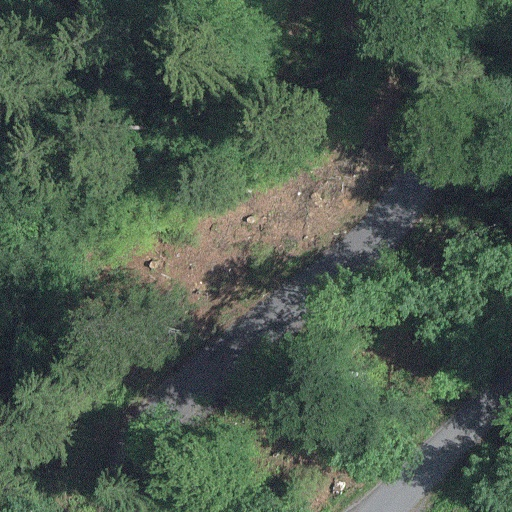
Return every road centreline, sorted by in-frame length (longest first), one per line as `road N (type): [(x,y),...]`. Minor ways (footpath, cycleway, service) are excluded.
road 1 (unclassified): [(371,0),(416,112),(368,246),(194,428),(179,511)]
road 2 (unclassified): [(388,511),(511,405)]
